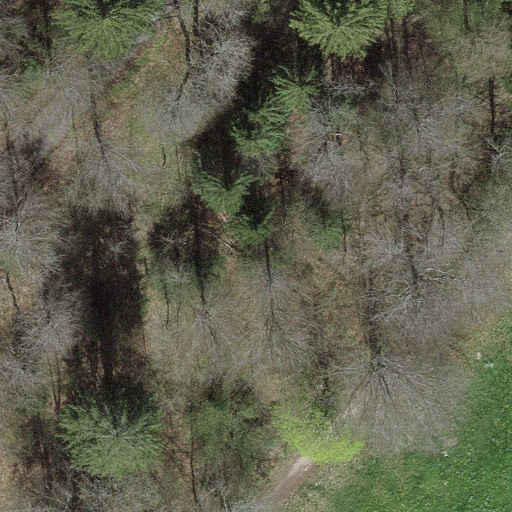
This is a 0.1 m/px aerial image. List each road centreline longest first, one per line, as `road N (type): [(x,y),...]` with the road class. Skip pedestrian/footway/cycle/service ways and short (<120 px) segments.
road 1 (track): [(511,240),(257,480),(212,511)]
road 2 (unclassified): [(0,170),(147,0)]
